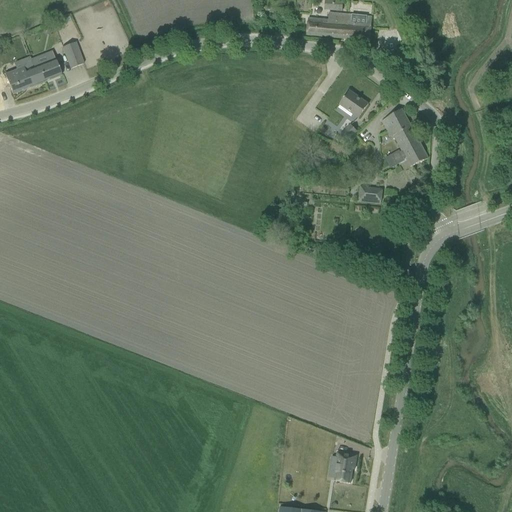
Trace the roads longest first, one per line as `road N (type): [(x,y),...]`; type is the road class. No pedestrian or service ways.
road 1 (unclassified): [(438,224),(431,190),(435,113),(341,51),(278,38),(227,41),(0,118)]
road 2 (tertiary): [(381,511),(422,265),(440,237)]
road 3 (track): [(485,208),(491,352),(482,390),(511,433)]
